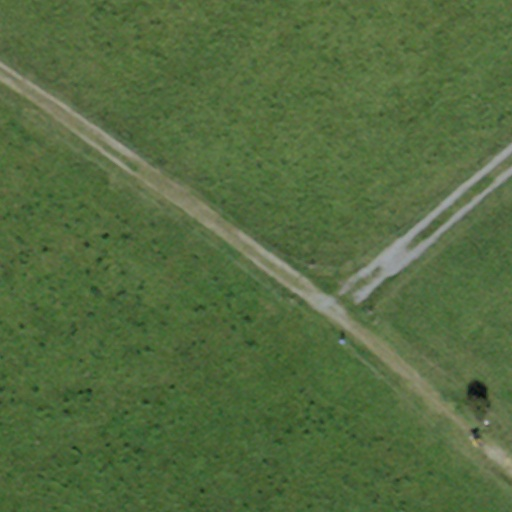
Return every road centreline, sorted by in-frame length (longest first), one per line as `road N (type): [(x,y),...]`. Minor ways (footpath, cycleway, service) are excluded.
road 1 (track): [(511,465),(332,310),(0,81)]
road 2 (track): [(332,310),(511,166)]
